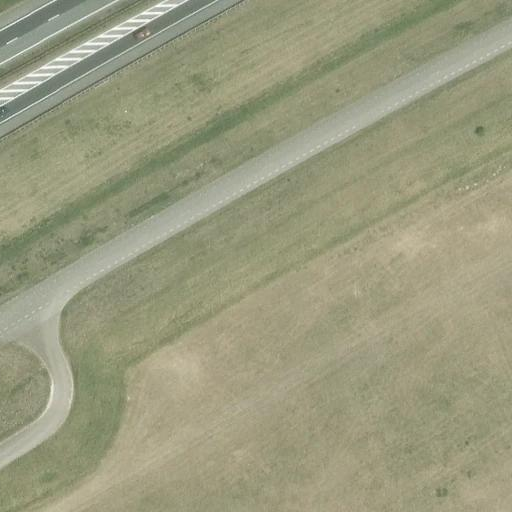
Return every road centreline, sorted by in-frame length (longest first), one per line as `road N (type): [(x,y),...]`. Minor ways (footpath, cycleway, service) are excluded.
road 1 (unclassified): [(0,322),(511,33)]
road 2 (trunk): [(0,115),(204,0)]
